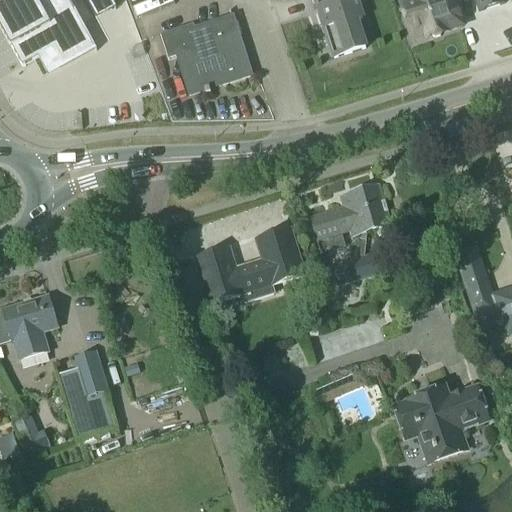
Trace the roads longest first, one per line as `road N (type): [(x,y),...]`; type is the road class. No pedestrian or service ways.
road 1 (primary): [(143,162),(263,155),(363,137),(511,91)]
road 2 (unclassified): [(217,406),(156,226),(143,162)]
road 3 (unclassified): [(217,406),(441,331)]
